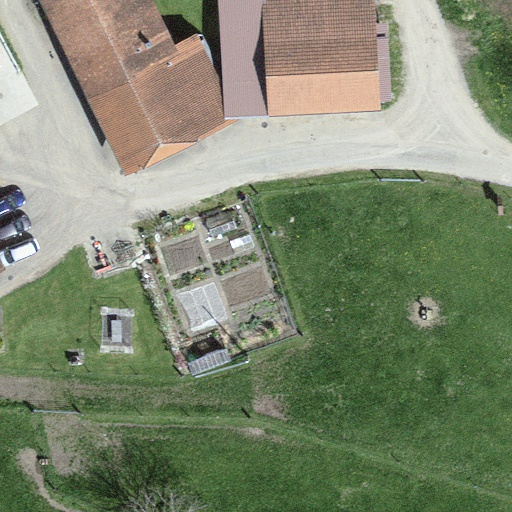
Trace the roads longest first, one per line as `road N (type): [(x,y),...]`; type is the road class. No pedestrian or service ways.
road 1 (unclassified): [(511,168),(414,151),(323,151),(235,164),(115,207),(66,162),(1,0)]
road 2 (track): [(466,159),(413,0)]
